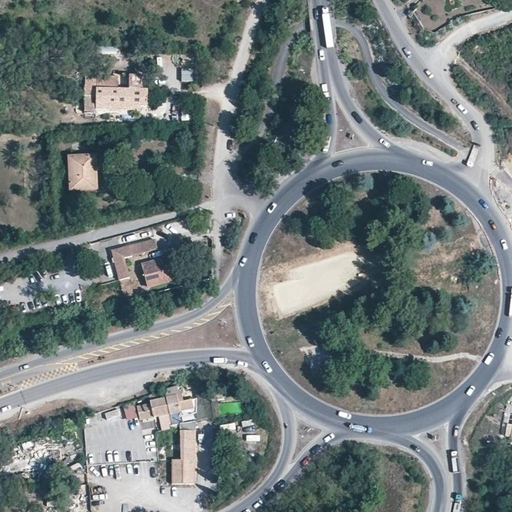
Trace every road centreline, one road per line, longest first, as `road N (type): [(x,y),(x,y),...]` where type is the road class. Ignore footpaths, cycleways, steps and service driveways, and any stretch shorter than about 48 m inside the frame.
road 1 (trunk): [(339,511),(283,0)]
road 2 (trunk): [(260,0),(316,511)]
road 3 (secondary): [(0,407),(164,360),(241,357),(269,370)]
road 4 (secondary): [(247,268),(204,311),(0,377)]
road 5 (residential): [(380,0),(481,133),(464,189)]
road 6 (unclassified): [(218,170),(232,94),(266,0)]
road 7 (primary): [(401,161),(353,117),(324,46)]
road 8 (primary): [(324,46),(329,140),(313,176)]
